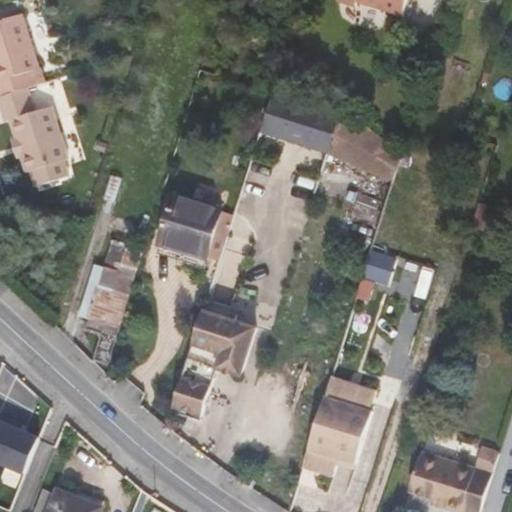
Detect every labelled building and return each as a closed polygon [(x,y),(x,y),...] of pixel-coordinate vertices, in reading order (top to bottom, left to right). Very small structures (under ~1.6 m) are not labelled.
[(341,0),(357,5),(359,0),(403,14),(407,0),(341,0)] [(22,14),(0,20),(0,94),(1,97),(28,89),(32,87),(27,74),(40,69),(22,14)] [(21,137),(16,138),(22,156),(27,172),(32,170),(38,169),(43,185),(69,176),(64,161),(69,158),(52,107),(35,112),(28,89),(1,97),(8,121),(15,119),(21,137)] [(340,115),(275,94),(261,136),(327,158),(340,115)] [(340,115),(327,158),(393,185),(403,154),(343,107),(340,115)] [(17,158),(22,156),(16,138),(11,140),(17,158)] [(37,187),(43,185),(38,169),(32,170),(37,187)] [(208,258),(216,233),(224,208),(177,194),(163,241),(180,247),(176,257),(206,267),(208,258)] [(492,231),(500,206),(481,201),(473,225),(492,231)] [(208,258),(221,262),(229,237),(216,233),(208,258)] [(108,267),(98,264),(82,316),(91,319),(89,327),(106,333),(97,359),(109,364),(143,253),(126,248),(127,245),(116,241),(108,267)] [(391,285),(399,255),(372,248),(364,279),(391,285)] [(202,325),(174,411),(203,420),(218,372),(242,379),(257,332),(204,315),(202,325)] [(332,380),(326,399),(371,413),(377,394),(332,380)] [(371,413),(326,399),(303,473),(332,482),(338,464),(340,459),(358,465),(374,414),(371,413)] [(0,463),(26,474),(41,438),(22,430),(12,427),(14,422),(0,416),(0,463)] [(12,427),(22,430),(24,426),(14,422),(12,427)] [(483,447),(476,467),(493,473),(500,451),(483,447)] [(481,511),(493,473),(476,467),(423,451),(410,491),(434,499),(445,502),(443,508),(455,511),(481,511)] [(340,459),(338,464),(356,470),(358,465),(340,459)] [(48,511),(99,511),(102,506),(58,489),(48,511)] [(433,504),(443,508),(445,502),(434,499),(433,504)]
